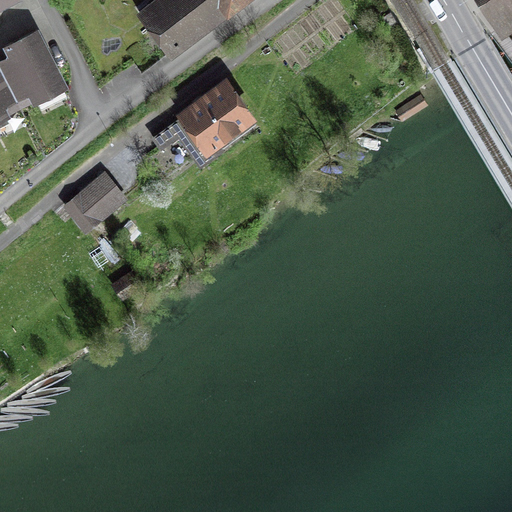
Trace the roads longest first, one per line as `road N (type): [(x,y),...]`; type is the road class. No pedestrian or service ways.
road 1 (residential): [(275,0),(0,204)]
road 2 (secondary): [(442,0),(511,115)]
